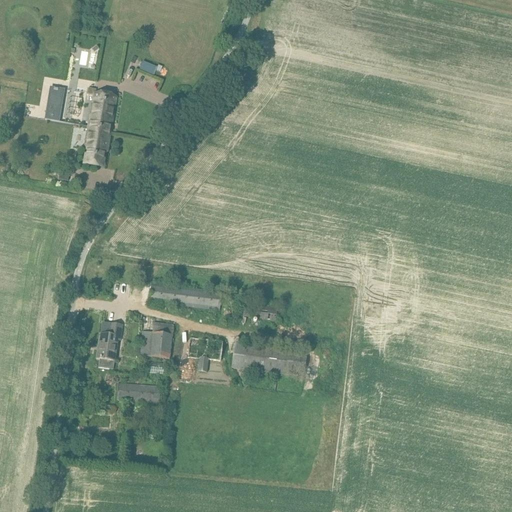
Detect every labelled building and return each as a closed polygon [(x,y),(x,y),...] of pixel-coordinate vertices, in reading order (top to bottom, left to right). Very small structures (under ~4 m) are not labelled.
[(45,123),(58,125),(62,94),(49,92),(45,123)] [(108,135),(115,98),(95,95),(90,128),(101,130),(100,134),(108,135)] [(101,130),(90,128),(86,148),(89,149),(87,165),(101,167),(104,151),(106,151),(108,135),(100,134),(101,130)] [(151,285),(149,302),(220,311),(222,294),(151,285)] [(277,310),(251,307),(245,306),(243,318),(267,322),(266,326),(275,327),(277,310)] [(170,360),(172,336),(173,325),(153,323),(152,333),(142,332),(139,356),(170,360)] [(122,326),(111,325),(109,336),(99,335),(98,346),(100,346),(97,360),(115,362),(117,341),(120,341),(122,326)] [(208,360),(221,362),(223,342),(190,339),(188,358),(200,360),(198,373),(207,374),(208,360)] [(303,378),(306,352),(235,343),(232,369),(303,378)] [(160,387),(127,385),(117,384),(116,401),(159,404),(160,387)]
